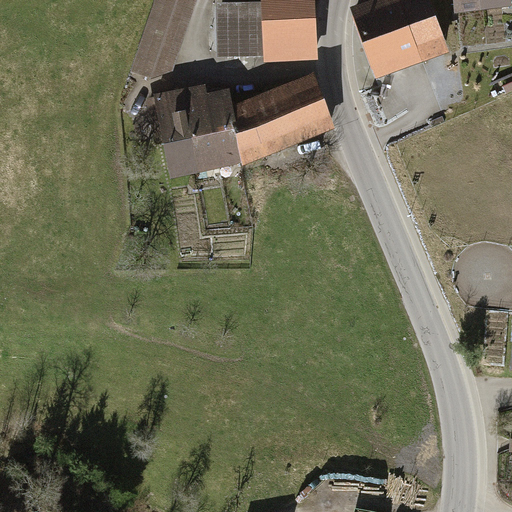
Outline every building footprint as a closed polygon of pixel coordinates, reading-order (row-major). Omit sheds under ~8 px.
[(194,0),(193,0),(156,0),(132,71),(150,77),(171,70),(194,0)] [(313,0),(264,0),(265,6),(221,8),(222,56),(271,55),(271,57),(316,56),(313,0)] [(369,0),(348,8),(375,80),(448,53),(445,44),(448,43),(431,0),(369,0)] [(456,0),(458,11),(483,7),(482,0),(456,0)] [(313,78),(235,110),(246,165),(333,127),(313,78)] [(182,92),(198,174),(223,169),(208,95),(207,88),(182,92)] [(208,95),(223,169),(246,165),(235,110),(231,91),(208,95)] [(182,92),(158,97),(174,179),(198,174),(182,92)] [(511,302),(481,300),(475,369),(511,371),(511,302)]
